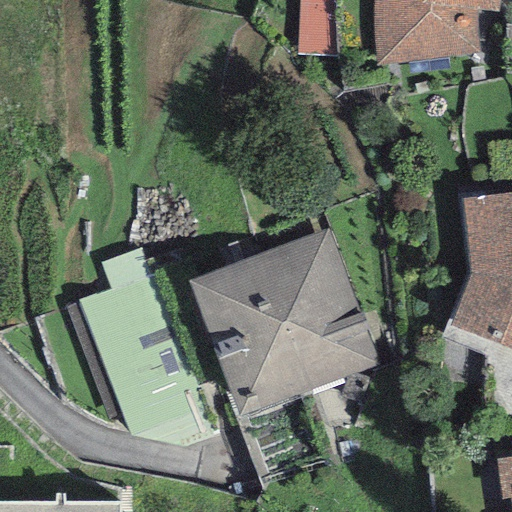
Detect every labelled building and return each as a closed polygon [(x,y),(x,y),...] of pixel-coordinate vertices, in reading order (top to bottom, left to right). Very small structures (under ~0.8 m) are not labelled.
[(371,0),(371,4),(371,36),(376,65),(476,52),(475,10),(497,12),(497,0),(371,0)] [(511,194),(462,200),(469,274),(448,323),(511,350),(511,194)] [(331,230),(189,279),(236,416),(378,367),(331,230)] [(148,248),(107,262),(116,288),(87,299),(143,456),(213,431),(148,248)] [(510,497),(511,511),(511,458),(495,460),(499,499),(510,497)] [(118,511),(119,504),(0,502),(0,511),(118,511)]
